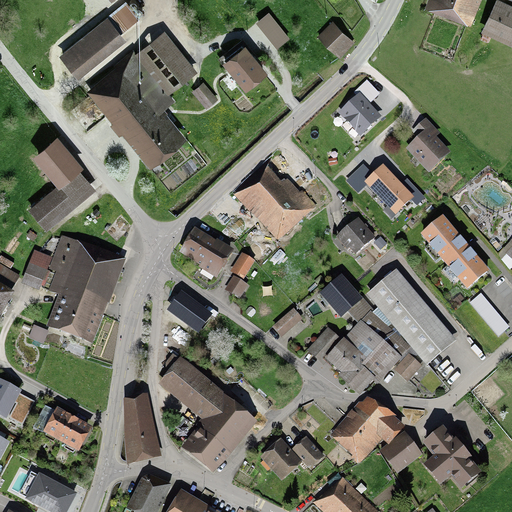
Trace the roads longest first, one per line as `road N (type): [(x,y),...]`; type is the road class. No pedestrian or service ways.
road 1 (residential): [(156,261),(339,396),(443,404),(511,344)]
road 2 (residential): [(396,0),(353,65),(166,245)]
road 3 (unclassified): [(0,49),(166,245)]
road 4 (residential): [(156,261),(152,401),(171,465)]
road 5 (residential): [(156,261),(129,326),(112,425)]
road 6 (residential): [(112,425),(0,367)]
